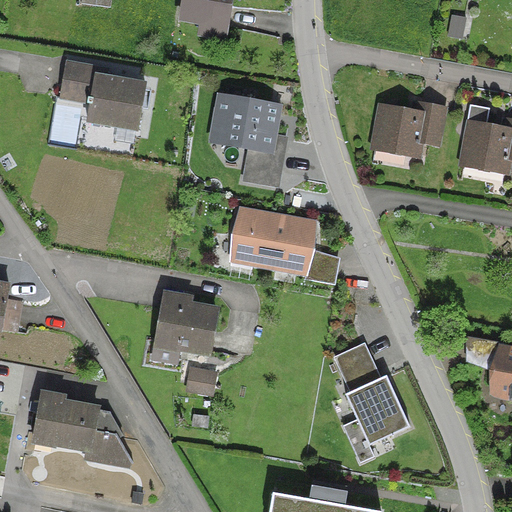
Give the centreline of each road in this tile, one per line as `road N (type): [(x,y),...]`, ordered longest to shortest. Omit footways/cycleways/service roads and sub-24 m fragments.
road 1 (residential): [(478,511),(475,487),(321,133),(305,0)]
road 2 (residential): [(195,511),(0,203)]
